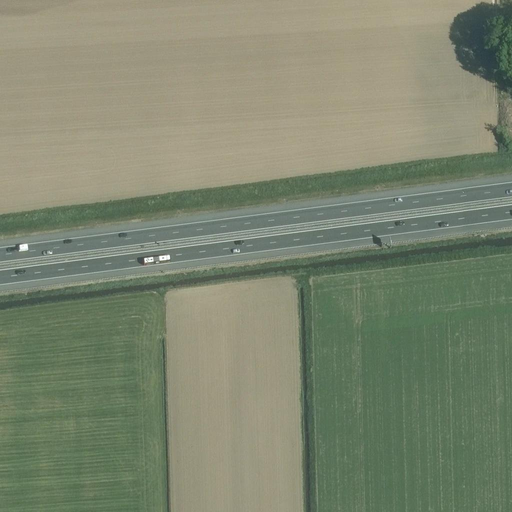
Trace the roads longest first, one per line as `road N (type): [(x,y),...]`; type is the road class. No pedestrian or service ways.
road 1 (motorway): [(511,189),(0,254)]
road 2 (motorway): [(0,277),(511,212)]
